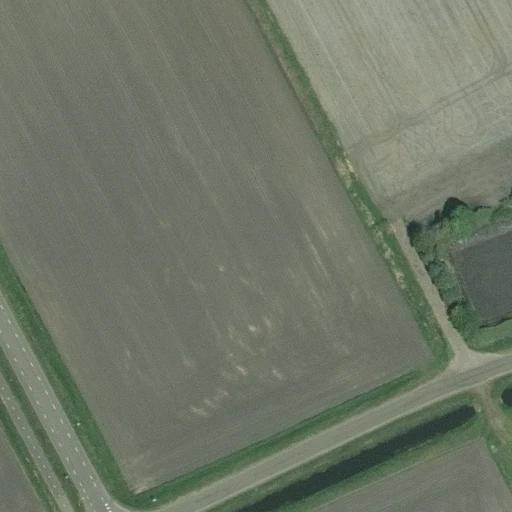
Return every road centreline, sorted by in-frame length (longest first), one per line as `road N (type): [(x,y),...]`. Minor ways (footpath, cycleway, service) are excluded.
road 1 (tertiary): [(183,511),(511,361)]
road 2 (tertiary): [(102,511),(0,314)]
